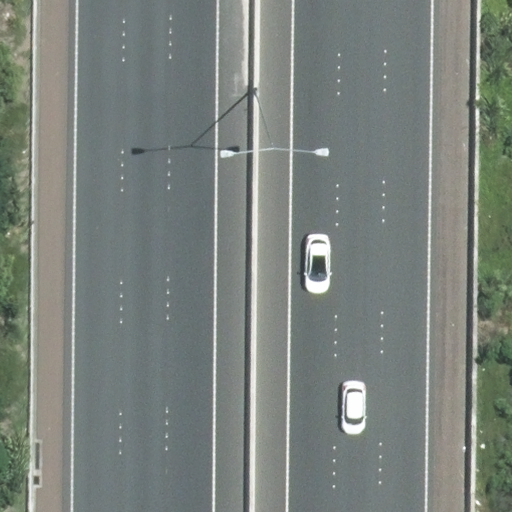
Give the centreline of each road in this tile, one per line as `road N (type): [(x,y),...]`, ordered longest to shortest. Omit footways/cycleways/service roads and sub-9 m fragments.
road 1 (motorway): [(356,0),(348,511)]
road 2 (motorway): [(143,511),(149,0)]
